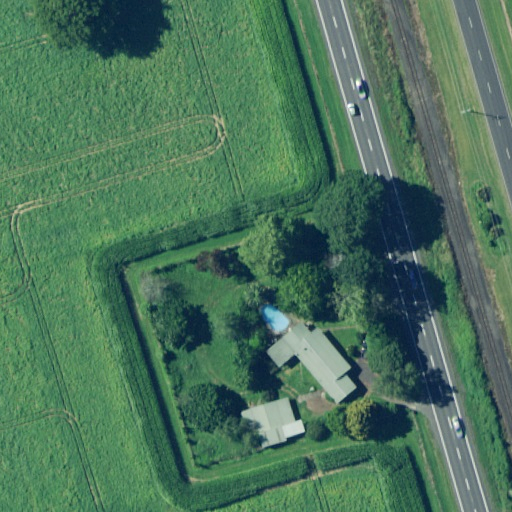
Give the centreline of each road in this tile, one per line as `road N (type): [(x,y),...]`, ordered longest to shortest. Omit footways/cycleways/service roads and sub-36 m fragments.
road 1 (primary): [(318,0),(467,511)]
road 2 (tertiary): [(471,0),(511,141)]
